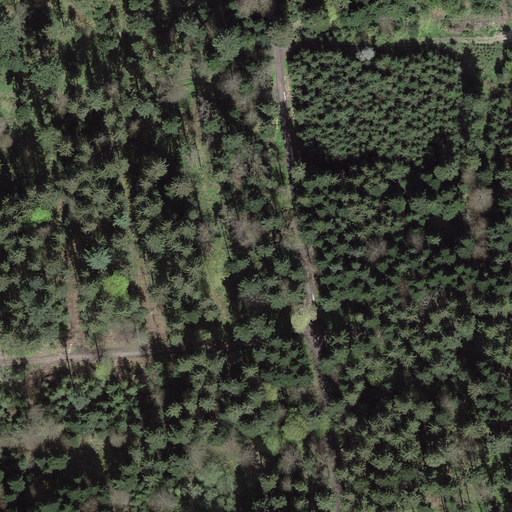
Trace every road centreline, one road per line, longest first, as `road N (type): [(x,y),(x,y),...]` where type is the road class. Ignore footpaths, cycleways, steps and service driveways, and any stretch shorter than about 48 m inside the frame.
road 1 (track): [(339,511),(268,0)]
road 2 (track): [(0,363),(511,316)]
